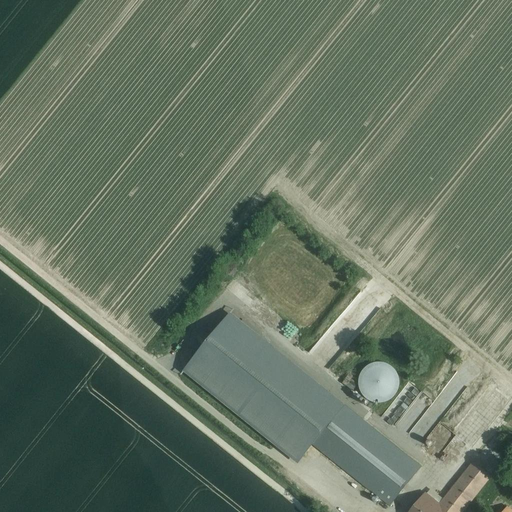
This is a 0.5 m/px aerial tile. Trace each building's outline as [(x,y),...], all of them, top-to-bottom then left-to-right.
[(313,444),(339,411),(225,321),(188,367),(302,458),(313,444)] [(352,358),(344,354),(339,364),(347,367),(352,358)] [(333,381),(339,376),(332,368),(326,373),(333,381)] [(401,387),(401,384),(378,389),(377,388),(369,390),(370,395),(372,395),(373,402),(375,401),(376,409),(409,401),(406,386),(401,387)] [(425,426),(436,413),(433,411),(437,407),(431,401),(415,418),(425,426)] [(497,403),(465,438),(485,456),(500,440),(493,434),(510,415),(497,403)] [(323,446),(365,489),(393,493),(395,495),(401,496),(404,493),(397,492),(394,489),(396,475),(399,473),(395,469),(388,468),(382,461),(383,452),(382,453),(385,436),(367,417),(355,429),(345,428),(343,426),(323,446)] [(477,511),(501,480),(482,466),(453,503),(439,492),(435,495),(422,511),(477,511)]
